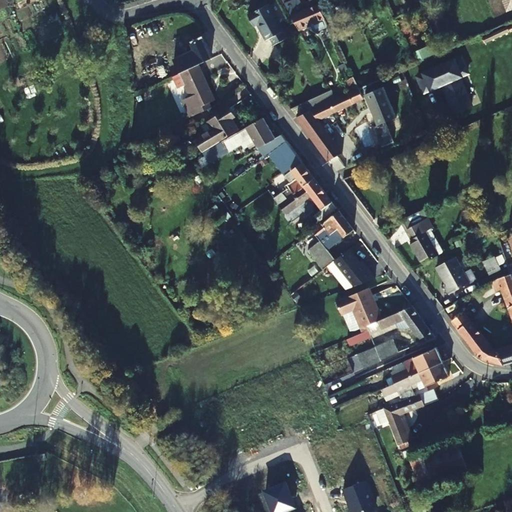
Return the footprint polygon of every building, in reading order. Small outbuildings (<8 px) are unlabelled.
[(298,13),(292,0),(283,0),(299,29),(300,29),(324,19),(318,5),(298,13)] [(287,38),(270,5),(249,15),(255,26),(258,24),(267,40),(271,38),(275,45),(287,38)] [(104,49),(99,39),(93,42),(97,52),(104,49)] [(181,74),(199,66),(212,60),(203,41),(194,45),(198,52),(189,56),(188,54),(175,60),(181,74)] [(461,58),(418,77),(425,92),(443,84),(456,114),(472,106),(459,77),(468,73),(461,58)] [(216,103),(199,66),(181,74),(173,78),(178,89),(187,85),(192,98),(183,102),(190,120),(214,109),(212,104),(216,103)] [(336,99),(308,112),(297,117),(328,160),(334,168),(347,160),(341,151),(364,139),(361,134),(337,147),(319,121),(366,98),(378,126),(373,128),(382,147),(395,142),(387,122),(396,118),(383,87),(382,87),(379,79),(359,88),(336,99)] [(304,103),(308,112),(336,99),(332,90),(304,103)] [(224,138),(244,128),(237,116),(242,113),(237,104),(213,118),(218,126),(200,136),(207,148),(224,138)] [(279,139),(266,120),(225,142),(229,149),(242,142),(240,139),(251,132),(261,150),(271,144),(276,152),(290,142),(285,136),(279,139)] [(423,145),(421,140),(398,150),(400,155),(423,145)] [(270,191),(281,206),(317,179),(293,147),(274,161),(285,176),(292,170),(299,179),(289,186),(291,188),(281,196),(273,188),(270,191)] [(388,160),(385,155),(361,165),(364,171),(388,160)] [(317,179),(281,206),(290,218),(284,222),(288,226),(297,220),(291,212),(312,197),(322,209),(314,215),(319,222),(338,207),(317,179)] [(362,191),(357,183),(351,188),(357,195),(362,191)] [(434,227),(425,210),(401,220),(411,239),(410,239),(424,264),(444,253),(431,229),(434,227)] [(322,242),(325,246),(341,234),(344,238),(355,230),(341,211),(309,236),(317,246),(322,242)] [(322,242),(317,246),(311,251),(325,270),(336,261),(330,252),(325,246),(322,242)] [(361,263),(351,250),(336,261),(356,287),(376,279),(363,262),(361,263)] [(499,265),(496,255),(485,259),(489,269),(499,265)] [(470,283),(455,257),(438,266),(446,282),(444,284),(450,294),(470,283)] [(511,275),(511,274),(484,286),(489,297),(503,290),(511,315),(511,348),(498,353),(488,346),(464,313),(463,314),(460,310),(449,316),(480,358),(504,365),(511,362),(511,275)] [(363,329),(368,326),(384,320),(371,288),(338,302),(344,315),(355,311),(363,329)] [(414,308),(384,320),(368,326),(371,331),(356,337),(359,343),(373,336),(374,338),(398,328),(412,329),(422,343),(437,337),(414,308)] [(401,353),(395,340),(360,355),(365,369),(401,353)] [(394,377),(397,385),(444,364),(438,350),(406,363),(409,371),(394,377)] [(444,364),(397,385),(402,398),(389,403),(391,407),(416,397),(411,386),(418,383),(421,390),(450,378),(444,364)] [(289,417),(312,408),(299,373),(280,380),(284,391),(280,393),(289,417)] [(140,393),(134,375),(121,380),(133,397),(140,393)] [(421,395),(416,397),(391,407),(387,408),(392,423),(401,446),(415,440),(405,414),(435,403),(431,393),(422,397),(421,395)] [(168,428),(163,418),(156,421),(162,431),(168,428)] [(462,452),(459,444),(426,457),(424,454),(410,459),(423,489),(424,491),(471,473),(462,452)]
